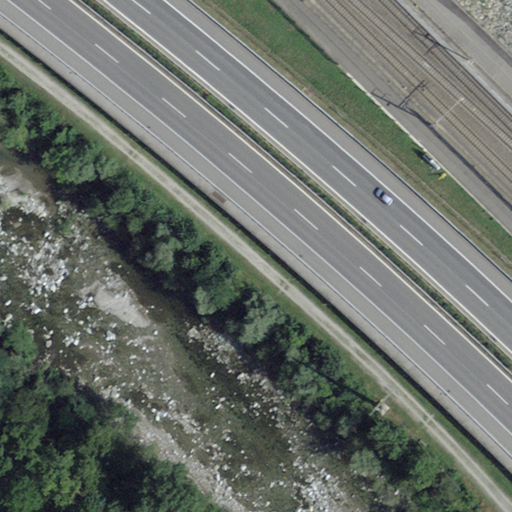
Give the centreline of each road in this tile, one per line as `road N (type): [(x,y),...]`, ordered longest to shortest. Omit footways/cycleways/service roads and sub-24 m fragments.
road 1 (motorway): [(35,0),(239,165),(511,411)]
road 2 (motorway): [(511,334),(302,142),(129,0)]
